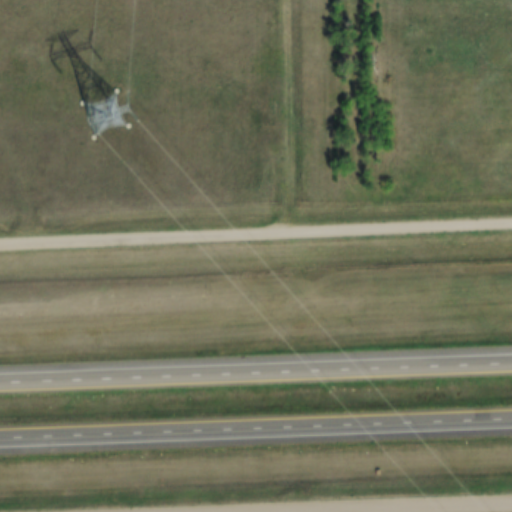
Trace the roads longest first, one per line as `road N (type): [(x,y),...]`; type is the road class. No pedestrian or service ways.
road 1 (residential): [(511,223),(0,248)]
road 2 (motorway): [(511,365),(0,386)]
road 3 (motorway): [(0,439),(511,420)]
road 4 (residential): [(511,505),(327,511)]
